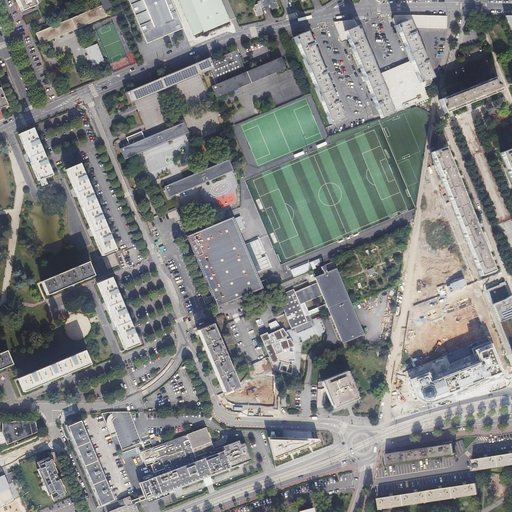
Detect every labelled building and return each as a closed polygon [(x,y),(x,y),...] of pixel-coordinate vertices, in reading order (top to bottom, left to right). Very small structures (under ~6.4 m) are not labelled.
[(33,0),(15,0),(20,9),(21,13),(36,6),(33,0)] [(94,0),(98,9),(35,35),(40,46),(78,31),(90,26),(106,19),(103,13),(112,9),(108,0),(94,0)] [(171,0),(128,0),(147,43),(183,28),(171,0)] [(219,0),(179,0),(190,25),(194,35),(228,21),(219,0)] [(256,4),(251,6),(255,16),(260,13),(258,9),(269,4),(271,9),(276,6),(273,0),(259,0),(255,2),(256,4)] [(388,18),(392,27),(404,21),(407,28),(409,27),(422,27),(423,15),(403,14),(390,15),(388,18)] [(442,15),(423,15),(422,27),(442,28),(442,15)] [(336,41),(343,38),(340,31),(350,27),(352,30),(354,29),(350,21),(348,19),(328,22),(336,41)] [(404,21),(392,27),(406,60),(416,82),(427,78),(428,77),(423,66),(421,61),(420,60),(418,54),(417,52),(413,43),(410,35),(407,29),(407,28),(404,21)] [(372,75),(354,29),(352,30),(350,27),(340,31),(343,38),(345,43),(347,48),(357,72),(359,76),(369,101),(370,104),(377,119),(389,114),(372,75)] [(292,39),(291,40),(324,121),(326,120),(327,123),(338,119),(336,113),(333,107),(332,103),(321,78),(320,74),(309,48),(308,45),(302,32),(291,37),(292,39)] [(104,62),(97,45),(85,50),(92,67),(104,62)] [(209,70),(215,85),(247,72),(237,49),(211,60),(214,68),(209,70)] [(211,60),(209,57),(159,78),(153,80),(125,92),(130,103),(133,102),(209,70),(214,68),(211,60)] [(285,69),(280,58),(247,72),(215,85),(211,87),(216,98),(285,69)] [(416,82),(406,60),(372,75),(389,114),(410,105),(423,99),(418,88),(416,82)] [(416,82),(418,88),(425,85),(427,80),(427,78),(416,82)] [(445,116),(504,96),(498,79),(439,99),(445,116)] [(190,133),(185,121),(147,137),(130,144),(120,148),(125,160),(190,133)] [(29,152),(41,181),(54,175),(35,128),(21,134),(29,152)] [(480,275),(495,270),(449,143),(433,148),(480,275)] [(511,148),(502,152),(511,183),(511,148)] [(224,159),(160,186),(165,197),(201,182),(204,181),(206,180),(222,173),(228,171),(224,159)] [(69,170),(105,255),(118,250),(82,164),(69,170)] [(225,196),(231,194),(229,188),(210,195),(212,199),(224,194),(225,196)] [(234,215),(227,218),(232,229),(239,226),(234,215)] [(196,231),(181,237),(211,308),(213,307),(257,289),(254,283),(232,229),(227,218),(196,231)] [(122,264),(117,252),(105,257),(110,269),(122,264)] [(312,260),(290,270),(293,277),(316,267),(312,260)] [(86,264),(42,283),(47,296),(92,277),(86,264)] [(367,270),(369,275),(375,273),(373,267),(367,270)] [(305,321),(302,322),(300,317),(323,308),(338,343),(359,335),(346,303),(331,268),(310,277),(313,284),(290,293),(289,290),(273,296),(286,329),(289,328),(292,334),(308,328),(305,321)] [(111,278),(97,284),(124,350),(138,344),(111,278)] [(254,283),(257,289),(261,287),(263,286),(261,280),(254,283)] [(499,287),(486,292),(492,305),(499,322),(511,354),(511,355),(511,302),(510,297),(504,284),(499,286),(499,287)] [(480,293),(420,313),(425,328),(485,308),(480,293)] [(271,321),(264,324),(267,330),(273,327),(275,326),(271,321)] [(236,387),(216,339),(210,324),(197,329),(198,332),(203,345),(216,375),(223,391),(223,393),(236,387)] [(279,332),(278,330),(264,336),(263,333),(255,336),(267,364),(274,361),(277,362),(275,370),(287,375),(288,366),(285,365),(285,362),(290,362),(288,353),(285,353),(285,349),(290,348),(286,340),(283,341),(281,338),(283,337),(279,332)] [(6,352),(0,355),(0,371),(12,366),(6,352)] [(85,352),(18,380),(25,393),(90,365),(85,352)] [(345,370),(321,379),(325,389),(333,408),(347,402),(357,398),(345,370)] [(11,421),(2,422),(1,433),(7,445),(15,441),(37,432),(35,421),(11,421)] [(81,421),(68,427),(71,436),(79,455),(87,474),(95,493),(100,505),(114,500),(81,421)] [(186,434),(141,452),(146,466),(162,460),(165,468),(149,474),(140,478),(139,478),(139,479),(140,482),(145,495),(131,501),(133,504),(135,503),(139,501),(147,498),(148,502),(149,502),(172,494),(170,490),(181,485),(202,477),(210,474),(238,464),(250,459),(244,442),(240,444),(238,440),(223,446),(214,449),(211,441),(206,427),(186,434)] [(318,439),(312,438),(312,439),(270,439),(270,440),(274,458),(274,460),(319,442),(319,441),(319,439),(318,439)] [(395,453),(385,454),(387,465),(454,455),(454,453),(453,453),(452,444),(444,445),(416,449),(395,453)] [(122,460),(137,454),(135,448),(120,454),(122,460)] [(511,453),(511,454),(485,458),(472,460),(472,463),(471,463),(472,471),(511,464),(511,453)] [(36,462),(39,468),(37,469),(48,495),(51,494),(53,500),(64,495),(48,457),(36,462)] [(0,506),(12,499),(2,476),(0,476),(0,506)] [(477,494),(476,483),(465,485),(441,489),(417,492),(392,496),(377,499),(379,510),(477,494)] [(80,511),(74,496),(39,510),(40,511),(80,511)] [(121,506),(108,511),(139,511),(135,503),(133,504),(131,501),(129,496),(119,500),(121,506)]
